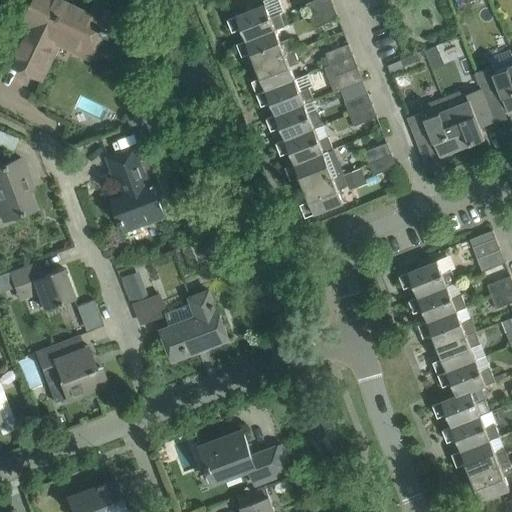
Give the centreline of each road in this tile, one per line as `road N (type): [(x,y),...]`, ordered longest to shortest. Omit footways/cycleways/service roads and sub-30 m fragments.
road 1 (residential): [(131,421),(41,176),(0,101)]
road 2 (unclassified): [(131,421),(356,332)]
road 3 (unclassified): [(422,213),(344,0)]
road 4 (residential): [(418,511),(356,332)]
road 5 (residential): [(356,332),(334,251),(422,213)]
road 6 (residential): [(0,470),(131,421)]
